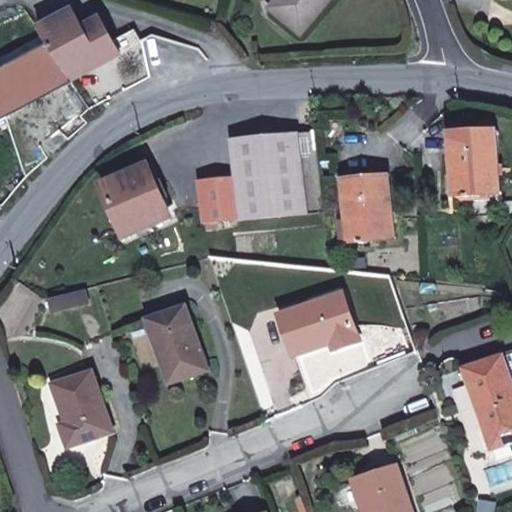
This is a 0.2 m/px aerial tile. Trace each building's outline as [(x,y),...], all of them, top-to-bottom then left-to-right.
[(302,36),(332,0),(279,0),(272,9),(302,36)] [(114,43),(102,20),(84,29),(75,12),(40,31),(51,48),(73,82),(87,74),(85,69),(99,61),(102,66),(120,56),(143,42),(137,31),(114,43)] [(0,121),(73,82),(51,48),(0,75),(0,121)] [(87,74),(102,66),(99,61),(85,69),(87,74)] [(326,212),(319,131),(299,133),(307,214),(326,212)] [(502,195),(499,132),(452,134),(454,176),(449,176),(450,197),(502,195)] [(307,214),(299,133),(233,141),(237,181),(241,220),(307,214)] [(161,181),(154,164),(148,167),(156,184),(161,181)] [(156,184),(148,167),(105,185),(128,237),(171,219),(156,184)] [(395,239),(390,177),(344,181),(348,223),(342,224),(343,244),(395,239)] [(241,220),(237,181),(201,184),(205,224),(207,224),(219,222),(241,220)] [(220,230),(219,222),(207,224),(208,232),(220,230)] [(90,304),(87,293),(52,301),(54,313),(90,304)] [(359,342),(344,296),(282,317),(295,356),(333,343),(335,350),(359,342)] [(209,371),(188,308),(149,321),(171,385),(209,371)] [(511,443),(511,378),(505,357),(465,370),(492,450),(511,443)] [(115,434),(95,373),(55,386),(68,424),(62,426),(70,449),(115,434)] [(413,511),(398,467),(359,480),(360,482),(369,509),(369,511),(413,511)] [(369,509),(360,482),(354,484),(363,511),(369,509)]
